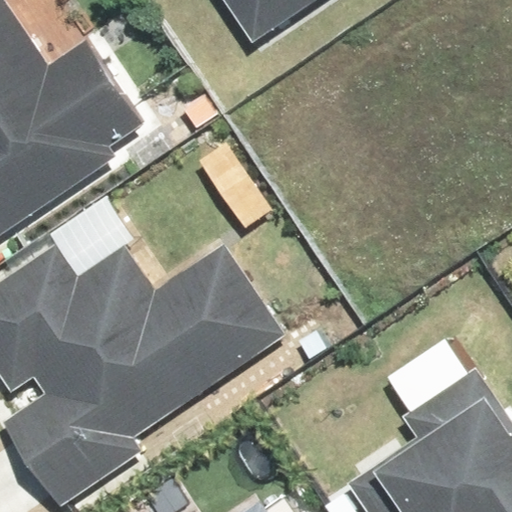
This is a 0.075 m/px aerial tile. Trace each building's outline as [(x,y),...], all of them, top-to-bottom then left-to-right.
[(0,246),(165,137),(123,76),(103,44),(69,67),(24,0),(3,0),(0,2),(0,246)] [(257,0),(286,42),(346,0),(257,0)] [(164,458),(152,440),(301,340),(240,250),(175,294),(142,248),(98,278),(76,245),(0,296),(0,347),(30,392),(54,376),(66,393),(25,421),(75,494),(86,511),(164,458)] [(511,511),(511,393),(482,349),(389,413),(407,438),(332,490),(347,511),(511,511)] [(283,511),(265,483),(219,511),(283,511)]
